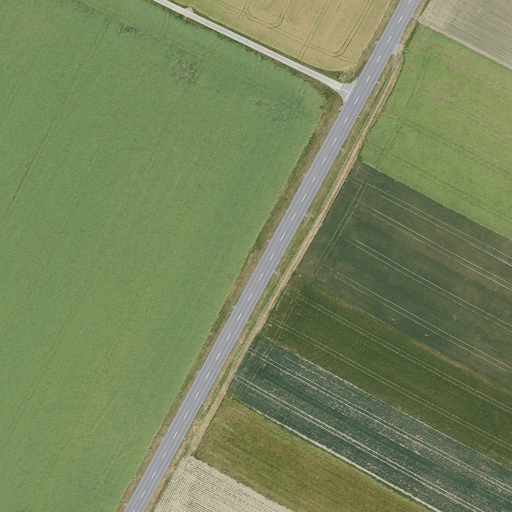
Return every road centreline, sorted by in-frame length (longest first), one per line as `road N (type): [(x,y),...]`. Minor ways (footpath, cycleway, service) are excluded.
road 1 (tertiary): [(411,0),(133,511)]
road 2 (track): [(157,0),(358,96)]
